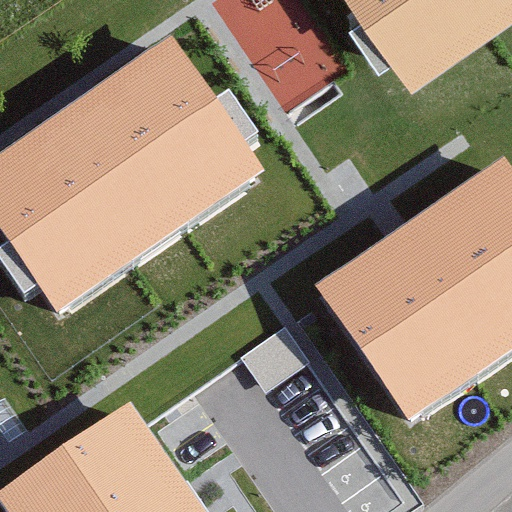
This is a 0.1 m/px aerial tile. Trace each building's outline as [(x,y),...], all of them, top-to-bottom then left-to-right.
[(317,0),(311,0),(246,34),(285,108),(355,72),(317,0)] [(511,0),(359,0),(423,90),(511,24),(511,0)] [(0,167),(0,206),(76,316),(265,179),(169,47),(0,167)] [(316,298),(411,433),(511,359),(511,175),(503,164),(316,298)] [(214,511),(133,402),(0,497),(0,500),(8,511),(214,511)]
